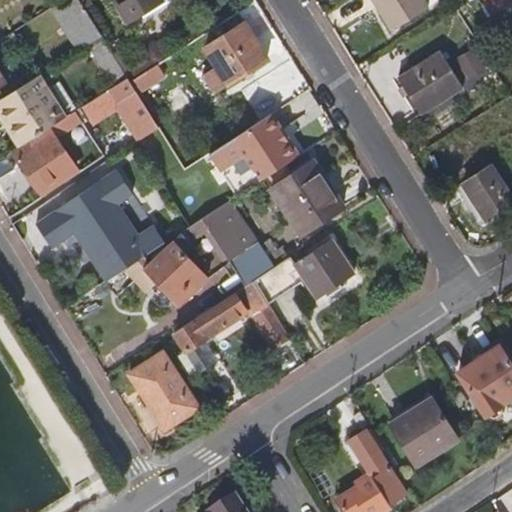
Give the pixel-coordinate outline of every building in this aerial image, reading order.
[(86,48),(101,39),(76,0),(69,0),(53,10),(79,52),(86,48)] [(109,0),(125,25),(138,16),(131,3),(135,0),(109,0)] [(163,1),(162,0),(135,0),(131,3),(138,16),(163,1)] [(425,0),(373,0),(393,30),(430,7),(425,0)] [(469,15),(460,0),(454,4),(463,19),(469,15)] [(511,0),(484,0),(494,14),(511,3),(511,0)] [(215,95),(268,61),(246,27),(207,50),(217,66),(202,75),(215,95)] [(0,43),(0,53),(2,57),(20,48),(13,35),(0,43)] [(110,53),(101,39),(86,48),(110,88),(125,78),(112,57),(110,53)] [(125,78),(129,83),(141,76),(157,66),(168,59),(155,41),(142,49),(149,61),(131,72),(119,53),(112,57),(125,78)] [(423,115),(464,90),(441,52),(400,78),(423,115)] [(157,66),(141,76),(129,83),(135,93),(136,94),(164,76),(157,66)] [(38,78),(0,101),(0,111),(22,146),(63,119),(46,91),(38,78)] [(119,117),(135,142),(156,128),(136,94),(135,93),(129,83),(125,78),(110,88),(87,103),(96,118),(118,103),(122,109),(124,113),(119,117)] [(46,91),(63,119),(75,111),(76,111),(58,83),(46,91)] [(259,102),(252,92),(244,97),(251,108),(259,102)] [(122,109),(118,103),(96,118),(87,103),(80,108),(92,128),(122,109)] [(63,119),(22,146),(15,151),(21,161),(19,163),(40,196),(77,173),(57,142),(84,126),(75,111),(63,119)] [(300,157),(273,114),(237,137),(263,180),(300,157)] [(154,134),(137,145),(158,177),(176,166),(154,134)] [(0,160),(0,180),(15,172),(6,156),(0,160)] [(344,209),(315,163),(292,178),(285,167),(266,180),(273,191),(301,235),(344,209)] [(511,207),(511,197),(491,165),(454,189),(476,224),(491,214),(494,219),(511,207)] [(131,196),(115,171),(34,226),(50,251),(72,235),(104,284),(106,282),(164,245),(153,227),(138,237),(117,205),(131,196)] [(190,228),(169,241),(172,245),(142,268),(145,272),(170,302),(174,307),(204,285),(182,258),(197,247),(194,241),(202,236),(209,232),(229,263),(245,287),(252,283),(275,268),(287,260),(280,249),(276,251),(268,240),(260,245),(232,201),(190,228)] [(494,219),(491,214),(476,224),(479,229),(494,219)] [(229,263),(209,232),(202,236),(222,268),(229,263)] [(331,240),(291,266),(287,260),(275,268),(252,283),(261,297),(266,305),(301,282),(315,303),(355,275),(331,240)] [(170,302),(145,272),(138,278),(140,286),(156,306),(162,309),(170,302)] [(111,291),(106,282),(104,284),(93,290),(99,299),(111,291)] [(193,380),(201,375),(208,370),(194,346),(246,314),(248,317),(252,315),(276,351),(290,341),(266,305),(261,297),(252,283),(245,287),(175,333),(187,350),(178,356),(193,380)] [(499,347),(495,341),(484,349),(487,355),(499,347)] [(487,415),(511,398),(511,362),(501,345),(499,347),(487,355),(460,373),(487,415)] [(127,376),(148,407),(154,402),(170,427),(200,409),(162,353),(127,376)] [(420,464),(461,436),(433,395),(392,423),(420,464)] [(154,402),(148,407),(164,431),(170,427),(154,402)] [(346,511),(382,511),(407,496),(366,435),(352,444),(373,477),(360,485),(362,488),(340,503),(346,511)] [(245,511),(234,495),(211,511),(245,511)]
